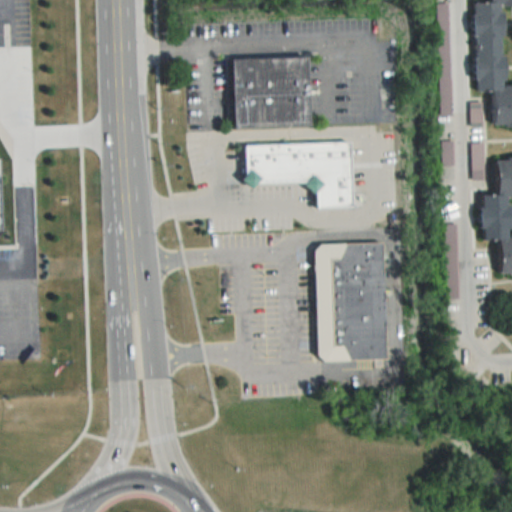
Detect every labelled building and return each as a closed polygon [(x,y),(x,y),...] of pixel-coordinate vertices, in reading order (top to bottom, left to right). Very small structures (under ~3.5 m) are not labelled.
[(492,125),(511,124),(511,84),(504,85),(503,5),(511,4),(511,0),(482,0),(483,1),(473,2),(474,91),(491,91),(492,125)] [(308,127),(306,57),(229,59),(230,129),(308,127)] [(480,102),(470,102),(470,125),(480,125),(480,102)] [(351,208),(349,142),(242,145),(243,185),(304,183),(304,190),(314,190),(315,209),(351,208)] [(482,143),(470,143),(470,180),(482,180),(482,143)] [(500,274),(511,274),(511,233),(511,234),(510,197),(511,197),(511,157),(496,157),(496,194),(480,194),(481,240),(499,240),(500,274)] [(0,247),(14,247),(14,229),(2,229),(0,174),(0,247)] [(381,242),(312,244),(315,362),(384,360),(381,242)]
